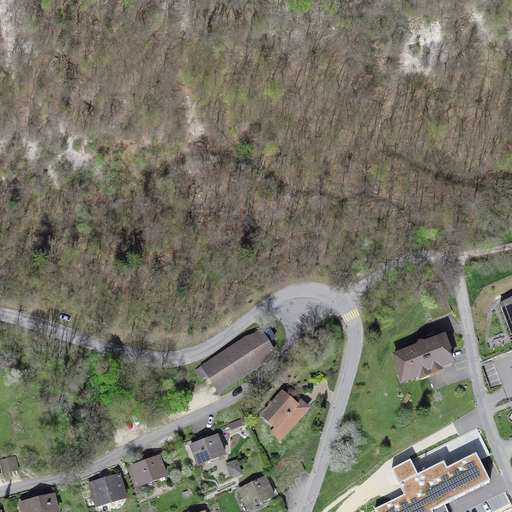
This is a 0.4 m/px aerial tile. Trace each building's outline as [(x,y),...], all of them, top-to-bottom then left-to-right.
[(446,298),(426,305),(431,318),(451,311),(446,298)] [(511,298),(500,304),(504,316),(509,318),(510,321),(508,325),(511,327),(511,331),(511,334),(511,298)] [(246,338),(203,366),(219,392),(261,365),(274,351),(267,340),(273,337),(269,330),(246,338)] [(397,370),(402,383),(452,364),(448,354),(449,351),(444,337),(424,345),(424,343),(420,343),(417,346),(417,347),(394,356),(398,366),(397,370)] [(152,399),(157,410),(171,404),(166,393),(152,399)] [(282,394),(263,416),(276,428),(282,421),(290,428),(307,409),(299,401),(295,405),(282,394)] [(224,456),(217,437),(190,447),(197,465),(224,456)] [(293,462),(297,472),(304,469),(298,455),(291,458),(293,462)] [(15,458),(0,461),(3,473),(18,470),(15,458)] [(159,458),(132,468),(139,486),(165,476),(159,458)] [(400,497),(366,511),(407,511),(408,511),(426,504),(429,510),(487,484),(477,462),(461,469),(457,460),(418,477),(410,459),(387,469),(400,497)] [(286,465),(287,468),(292,479),(299,476),(297,472),(293,462),(286,465)] [(240,474),(236,463),(230,465),(230,474),(234,476),(240,474)] [(282,475),(287,485),(294,482),(292,479),(287,468),(281,471),(282,475)] [(275,478),(281,492),(288,489),(287,485),(282,475),(275,478)] [(118,476),(91,484),(97,505),(97,506),(114,501),(113,498),(123,495),(118,476)] [(245,485),(246,487),(239,491),(248,508),(273,496),(265,479),(251,485),(250,483),(245,485)] [(56,511),(52,496),(41,498),(41,501),(21,505),(22,511),(56,511)]
